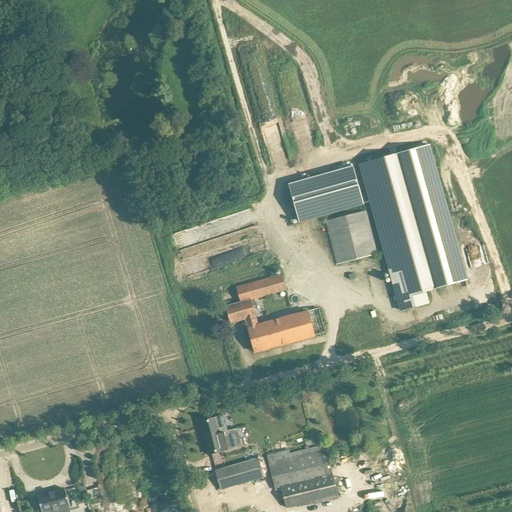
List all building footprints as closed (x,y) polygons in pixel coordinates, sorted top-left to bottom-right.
[(428,145),(361,164),(402,311),(429,303),(426,292),(443,287),(466,280),(428,145)] [(353,166),(288,184),(299,223),(364,205),(353,166)] [(366,211),(326,221),(337,264),(377,254),(366,211)] [(332,305),(361,296),(354,272),(325,281),(332,305)] [(252,301),(262,298),(257,282),(237,288),(241,302),(226,306),(228,314),(231,323),(245,319),(255,352),(325,332),(323,323),(319,308),(258,325),(252,301)] [(224,415),(200,421),(208,455),(242,447),(237,428),(228,430),(224,415)] [(286,508),(338,495),(327,453),(321,455),(319,447),(290,454),(289,451),(266,456),(275,491),(281,489),(286,508)] [(259,458),(215,471),(221,490),(264,477),(259,458)] [(38,496),(42,511),(48,511),(70,506),(65,489),(38,496)]
